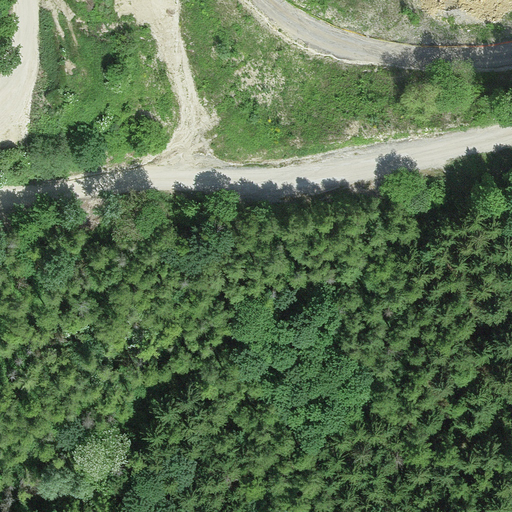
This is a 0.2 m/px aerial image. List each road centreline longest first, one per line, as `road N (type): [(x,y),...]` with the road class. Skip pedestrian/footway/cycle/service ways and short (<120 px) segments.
road 1 (track): [(496,140),(462,197),(244,328),(126,419),(55,490),(12,511)]
road 2 (track): [(0,186),(325,168),(511,137)]
road 3 (track): [(145,182),(104,232),(0,324)]
